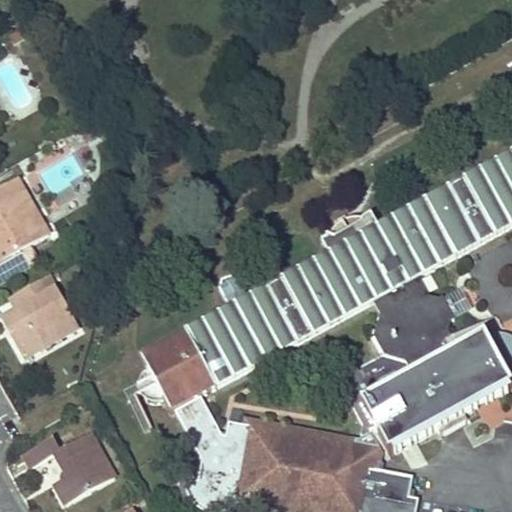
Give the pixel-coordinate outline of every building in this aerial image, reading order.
[(229,310),(140,359),(145,369),(164,403),(170,414),(175,411),(201,397),(374,302),(381,313),(373,336),(376,340),(384,356),(408,363),(414,375),(361,404),(389,454),(511,388),(511,387),(485,336),(431,365),(425,354),(433,331),(422,312),(397,304),(392,293),(511,227),(511,155),(380,228),(377,226),(374,226),(368,225),(364,225),(357,226),(353,227),(347,230),(344,232),(340,235),(339,237),(335,241),(334,244),(332,246),(331,249),(330,252),(330,255),(247,300),(229,310)] [(0,266),(49,239),(18,180),(0,190),(0,266)] [(242,292),(237,282),(232,273),(221,278),(217,288),(222,297),(229,299),(242,292)] [(77,328),(50,277),(9,300),(15,312),(20,321),(13,326),(17,334),(9,338),(21,360),(77,328)] [(229,299),(222,297),(229,310),(247,300),(242,292),(229,299)] [(449,324),(438,303),(422,312),(433,331),(449,324)] [(0,321),(0,322),(9,338),(17,334),(13,326),(20,321),(15,312),(0,321)] [(201,397),(175,411),(203,460),(195,504),(240,511),(418,511),(420,500),(411,499),(415,478),(382,472),(385,456),(389,454),(361,404),(414,375),(408,363),(384,356),(376,340),(370,343),(380,361),(358,372),(347,407),(354,408),(364,428),(362,437),(364,440),(360,442),(245,420),(244,427),(230,424),(228,438),(224,437),(201,397)] [(158,405),(164,403),(145,369),(141,373),(140,375),(138,378),(137,382),(136,385),(136,389),(138,394),(140,397),(143,401),(146,402),(150,404),(154,405),(158,405)] [(55,455),(61,466),(67,477),(53,485),(65,506),(114,478),(90,435),(60,452),(52,438),(23,455),(31,469),(55,455)] [(138,508),(146,504),(140,493),(132,498),(138,508)]
